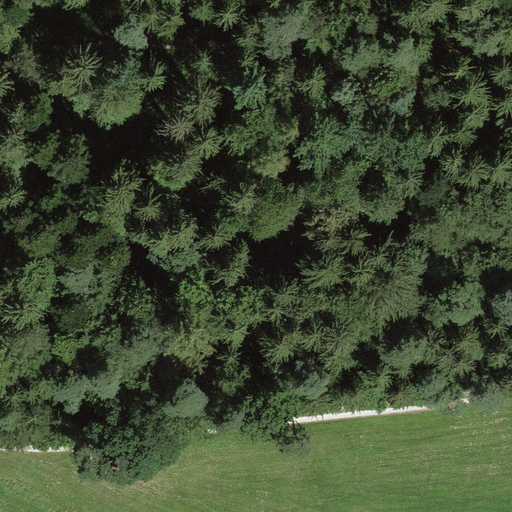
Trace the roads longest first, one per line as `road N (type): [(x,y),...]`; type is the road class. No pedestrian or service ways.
road 1 (track): [(0,444),(77,452),(204,430),(448,409),(511,392)]
road 2 (track): [(161,0),(254,33),(295,33),(377,0)]
